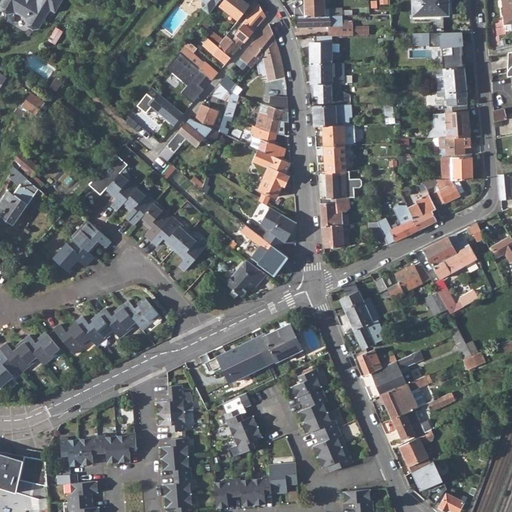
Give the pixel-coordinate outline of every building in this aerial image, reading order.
[(2,0),(0,3),(2,10),(8,14),(14,12),(16,10),(28,17),(27,19),(28,25),(34,29),(40,27),(51,10),(56,12),(63,0),(37,0),(38,0),(37,0),(2,0)] [(204,7),(211,13),(219,3),(221,0),(201,0),(204,7)] [(238,20),(250,6),(243,0),(225,0),(221,6),(238,20)] [(305,0),(306,17),(325,17),(325,10),(324,0),(305,0)] [(413,0),(414,16),(433,16),(443,16),(449,15),(449,0),(413,0)] [(511,0),(503,0),(505,24),(511,23),(511,0)] [(220,43),(218,46),(220,48),(232,58),(240,48),(266,17),(259,5),(243,24),(244,25),(233,40),(227,35),(223,39),(220,43)] [(298,17),(299,27),(329,26),(329,36),(332,36),(333,36),(353,36),(353,28),(351,28),(351,23),(343,23),(343,16),(328,16),(325,17),(306,17),(298,17)] [(434,33),(444,33),(443,16),(433,16),(434,33)] [(200,27),(220,43),(223,39),(209,28),(210,26),(208,24),(210,22),(206,19),(200,27)] [(252,67),(263,55),(275,40),(273,34),(270,25),(241,58),(252,67)] [(368,25),(353,25),(353,28),(353,36),(368,35),(368,25)] [(63,32),(55,27),(47,41),(55,45),(63,32)] [(416,43),(433,42),(433,33),(416,34),(416,43)] [(434,33),(433,33),(433,42),(433,44),(442,44),(444,68),(463,67),(462,56),(463,55),(461,33),(444,33),(434,33)] [(311,63),(333,62),(332,36),(329,36),(316,36),(316,42),(311,42),(311,63)] [(232,58),(220,48),(218,46),(209,39),(203,45),(226,64),(232,58)] [(275,40),(263,55),(269,81),(285,77),(280,56),(275,40)] [(218,74),(204,62),(193,54),(197,49),(188,41),(180,52),(207,76),(213,80),(218,74)] [(199,86),(207,76),(180,52),(167,69),(188,86),(182,93),(194,103),(204,90),(199,86)] [(333,83),(333,69),(333,62),(311,63),(311,83),(315,83),(333,83)] [(426,92),(426,106),(467,105),(464,67),(463,67),(444,68),(422,68),(423,74),(433,74),(433,75),(437,75),(438,92),(426,92)] [(58,78),(51,87),(57,91),(63,83),(58,78)] [(211,94),(229,101),(231,93),(220,83),(211,94)] [(323,94),(323,101),(332,101),(332,93),(341,93),(340,83),(333,83),(315,83),(315,94),(323,94)] [(51,87),(49,91),(55,95),(57,91),(51,87)] [(153,98),(147,93),(137,105),(146,113),(152,106),(175,125),(183,114),(181,112),(173,105),(158,92),(153,98)] [(32,93),(23,106),(21,104),(14,113),(22,119),(26,114),(38,122),(49,106),(32,93)] [(225,115),(231,116),(236,100),(238,95),(231,93),(229,101),(227,106),(225,115)] [(270,96),(269,106),(288,112),(287,98),(270,96)] [(262,103),(256,127),(265,130),(277,133),(279,121),(288,122),(288,112),(269,106),(262,103)] [(222,125),(219,124),(219,126),(214,124),(219,111),(202,104),(196,120),(212,128),(219,132),(222,125)] [(323,126),(337,125),(341,125),(344,125),(346,124),(345,116),(350,115),(350,104),(313,105),(314,126),(323,126)] [(494,111),(495,122),(507,119),(504,109),(494,111)] [(446,129),(447,137),(470,136),(467,111),(445,112),(446,129)] [(439,129),(446,129),(445,112),(438,113),(439,129)] [(219,132),(226,135),(231,120),(233,120),(234,117),(231,116),(225,115),(222,125),(219,132)] [(125,121),(134,128),(138,124),(129,116),(125,121)] [(187,138),(197,147),(206,136),(217,141),(219,132),(212,128),(190,119),(160,154),(168,161),(187,138)] [(323,126),(324,146),(345,145),(346,145),(344,125),(341,125),(337,125),(323,126)] [(259,149),(282,159),(286,149),(275,144),(277,133),(265,130),(256,127),(255,133),(257,133),(256,138),(257,138),(262,140),(259,149)] [(438,137),(439,154),(471,153),(470,136),(447,137),(438,137)] [(407,139),(399,139),(400,147),(407,147),(407,139)] [(345,145),(324,146),(316,147),(318,171),(327,171),(346,170),(345,151),(345,145)] [(268,168),(259,189),(276,197),(281,185),(284,186),(288,176),(285,175),(290,162),(282,159),(259,149),(254,162),(268,168)] [(13,165),(29,179),(39,168),(21,152),(11,163),(13,165)] [(118,210),(123,205),(139,187),(136,184),(134,186),(129,182),(131,180),(131,179),(125,168),(127,165),(116,155),(89,185),(100,196),(106,190),(117,199),(112,205),(118,210)] [(473,178),(471,156),(452,157),(442,157),(443,179),(451,179),(473,178)] [(0,202),(0,214),(13,224),(39,188),(29,179),(13,165),(8,176),(20,185),(14,194),(9,191),(0,202)] [(346,170),(327,171),(328,198),(340,197),(349,197),(355,197),(355,187),(361,187),(362,184),(362,179),(360,177),(350,178),(350,170),(346,170)] [(511,173),(500,175),(502,199),(511,198),(511,173)] [(191,180),(202,190),(203,184),(194,177),(191,180)] [(433,192),(439,204),(459,195),(458,194),(453,183),(451,179),(443,179),(422,179),(427,188),(438,182),(439,184),(443,182),(444,184),(438,186),(439,189),(433,192)] [(453,183),(458,194),(464,191),(459,182),(453,183)] [(135,225),(140,220),(156,202),(139,187),(123,205),(134,214),(129,220),(135,225)] [(419,229),(437,220),(432,211),(437,208),(429,192),(415,199),(416,202),(408,207),(414,219),(419,229)] [(266,204),(269,197),(263,194),(260,201),(266,204)] [(400,205),(406,202),(406,201),(402,194),(396,195),(396,200),(399,200),(400,205)] [(342,223),(342,220),(341,211),(346,211),(349,207),(349,197),(340,197),(328,198),(320,198),(322,225),(342,223)] [(146,234),(152,240),(172,217),(156,202),(140,220),(150,229),(146,234)] [(296,242),(296,222),(269,206),(260,223),(267,229),(262,237),(278,249),(284,241),(286,242),(296,242)] [(163,240),(174,250),(190,232),(172,217),(152,240),(157,245),(163,240)] [(419,229),(414,219),(392,230),(390,230),(395,240),(419,229)] [(73,237),(75,238),(89,251),(99,241),(106,247),(111,241),(88,220),(73,237)] [(392,230),(387,220),(379,223),(384,235),(388,244),(395,240),(390,230),(392,230)] [(376,239),(384,235),(379,223),(378,221),(370,222),(370,229),(376,239)] [(322,225),(324,247),(344,245),(343,233),(350,233),(350,223),(349,223),(342,223),(322,225)] [(467,233),(468,236),(480,230),(477,223),(462,230),(465,234),(467,233)] [(252,259),(274,275),(288,257),(278,249),(262,237),(246,225),(241,231),(262,246),(252,259)] [(206,247),(190,232),(174,250),(185,259),(180,265),(186,270),(206,247)] [(455,234),(448,237),(453,246),(460,242),(455,234)] [(511,238),(510,236),(510,235),(489,248),(494,258),(505,251),(511,263),(511,238)] [(466,239),(460,242),(453,246),(448,237),(424,249),(434,266),(466,248),(466,247),(469,245),(466,239)] [(94,256),(89,251),(75,238),(69,244),(68,243),(54,257),(69,272),(79,261),(85,266),(94,256)] [(466,248),(434,266),(441,279),(476,259),(469,245),(466,247),(466,248)] [(267,274),(247,259),(226,283),(240,295),(244,294),(250,286),(253,289),(267,274)] [(395,274),(404,292),(416,287),(431,279),(420,262),(395,274)] [(374,281),(380,292),(388,288),(382,277),(374,281)] [(341,298),(345,308),(364,299),(356,282),(344,287),(347,295),(341,298)] [(449,313),(465,305),(477,298),(473,291),(461,297),(462,300),(457,303),(448,286),(438,292),(441,297),(446,307),(448,309),(449,313)] [(419,292),(416,287),(404,292),(407,298),(419,292)] [(425,294),(426,297),(438,292),(437,289),(425,294)] [(230,293),(235,298),(238,295),(233,290),(230,293)] [(426,297),(435,315),(445,311),(448,309),(446,307),(441,297),(438,292),(426,297)] [(345,308),(355,329),(374,321),(377,319),(378,319),(381,317),(371,296),(364,299),(345,308)] [(127,300),(121,305),(137,324),(141,330),(159,316),(144,297),(133,306),(127,300)] [(105,309),(99,314),(113,331),(119,338),(137,324),(121,305),(109,315),(105,309)] [(81,317),(75,322),(90,340),(95,346),(113,331),(99,314),(87,323),(81,317)] [(374,321),(355,329),(363,347),(386,337),(378,319),(377,319),(374,321)] [(451,326),(455,334),(459,332),(454,321),(451,323),(452,325),(451,326)] [(73,353),(90,340),(75,322),(65,331),(59,324),(53,329),(73,353)] [(291,325),(266,336),(265,334),(255,339),(268,365),(276,361),(277,362),(303,349),(291,325)] [(453,335),(464,359),(472,356),(459,332),(455,334),(453,335)] [(30,335),(23,340),(38,358),(43,365),(60,351),(46,333),(35,341),(30,335)] [(230,383),(268,365),(255,339),(204,363),(209,372),(219,367),(221,370),(224,369),(230,383)] [(6,343),(0,347),(0,348),(17,369),(19,372),(38,358),(23,340),(11,349),(6,343)] [(9,374),(17,369),(0,348),(0,384),(11,376),(9,374)] [(372,371),(397,360),(395,354),(380,361),(379,357),(372,360),(368,351),(358,356),(366,374),(372,371)] [(397,360),(372,371),(382,394),(407,384),(400,368),(415,361),(412,353),(397,360)] [(300,395),(302,401),(325,392),(318,375),(321,374),(318,367),(299,375),(301,382),(293,385),(297,396),(300,395)] [(382,394),(392,418),(393,418),(405,413),(411,410),(415,408),(419,407),(408,383),(407,384),(382,394)] [(158,402),(159,414),(185,412),(194,411),(193,396),(191,393),(184,394),(183,386),(169,387),(170,395),(167,395),(168,402),(158,402)] [(299,410),(304,421),(328,411),(324,401),(328,399),(325,392),(302,401),(305,408),(299,410)] [(428,402),(432,410),(451,402),(449,398),(452,397),(450,392),(428,402)] [(393,418),(403,439),(415,433),(412,428),(418,425),(422,423),(415,408),(411,410),(405,413),(393,418)] [(314,429),(317,436),(339,426),(336,418),(332,420),(328,411),(304,421),(308,431),(314,429)] [(170,425),(170,432),(186,431),(185,412),(159,414),(160,426),(170,425)] [(228,420),(235,436),(259,426),(254,415),(245,419),(243,413),(228,420)] [(412,428),(415,433),(416,436),(426,432),(422,423),(418,425),(412,428)] [(235,436),(243,454),(248,451),(257,447),(255,441),(264,437),(259,426),(235,436)] [(319,455),(342,445),(346,443),(339,426),(317,436),(319,441),(314,444),(319,455)] [(116,435),(118,461),(129,460),(128,450),(135,450),(134,432),(126,433),(126,435),(116,435)] [(106,452),(107,462),(114,462),(118,461),(116,435),(105,436),(105,434),(98,435),(99,453),(106,452)] [(79,439),(81,464),(85,464),(92,464),(91,454),(99,453),(98,435),(89,435),(90,438),(79,439)] [(68,456),(69,466),(81,464),(79,439),(67,440),(66,437),(59,438),(61,456),(68,456)] [(400,445),(412,471),(421,466),(430,462),(419,437),(400,445)] [(161,447),(162,458),(188,457),(187,446),(189,445),(189,438),(171,440),(171,446),(161,447)] [(342,445),(319,455),(323,466),(328,464),(331,471),(354,461),(346,443),(342,445)] [(0,451),(0,452),(30,462),(31,457),(0,451)] [(0,483),(25,487),(23,494),(32,497),(35,483),(48,486),(45,460),(31,457),(30,462),(0,452),(0,483)] [(173,470),(173,477),(191,476),(191,468),(189,468),(188,457),(162,458),(163,470),(173,470)] [(270,494),(270,496),(285,494),(285,487),(295,486),(293,464),(268,466),(269,477),(270,494)] [(418,483),(412,471),(405,475),(410,488),(419,496),(423,490),(418,483)] [(164,485),(165,496),(190,494),(189,484),(192,484),(191,476),(173,477),(174,484),(164,485)] [(270,494),(269,477),(261,478),(261,480),(250,480),(252,506),(264,505),(263,495),(270,494)] [(240,497),(241,507),(252,506),(250,480),(239,481),(238,479),(231,480),(233,497),(240,497)] [(213,483),(215,509),(227,508),(226,498),(233,497),(231,480),(224,480),(224,482),(213,483)] [(65,495),(66,502),(91,501),(90,494),(96,493),(94,481),(68,483),(69,495),(65,495)] [(354,503),(355,510),(373,509),(373,501),(370,502),(369,490),(343,493),(344,504),(354,503)] [(439,507),(447,511),(450,506),(459,510),(464,501),(446,493),(439,507)] [(175,507),(175,511),(193,511),(193,505),(191,505),(190,494),(165,496),(165,508),(175,507)] [(96,511),(97,508),(91,508),(91,501),(66,502),(61,503),(62,511),(96,511)]
